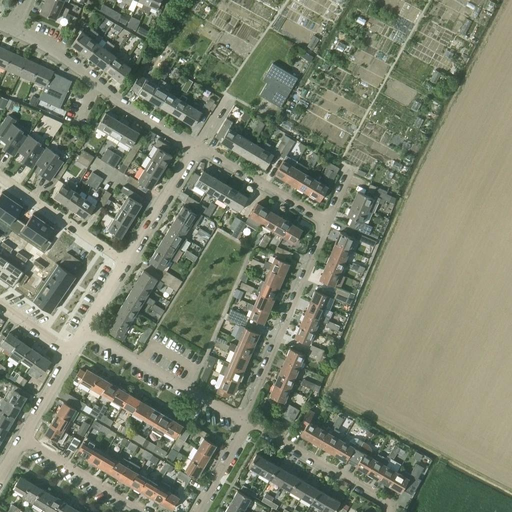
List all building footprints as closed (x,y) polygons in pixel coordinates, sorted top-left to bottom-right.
[(63,0),(45,0),(44,2),(67,13),(69,9),(62,6),(65,0),(63,0)] [(137,0),(138,0),(144,3),(140,10),(144,12),(149,0),(137,0)] [(149,0),(144,12),(148,14),(152,7),(156,9),(160,0),(149,0)] [(44,2),(40,12),(55,19),(56,19),(58,14),(65,17),(67,13),(44,2)] [(332,5),(326,16),(332,19),(338,9),(332,5)] [(131,17),(127,27),(136,31),(140,21),(131,17)] [(466,19),(459,33),(465,37),(472,22),(466,19)] [(80,50),(95,30),(91,28),(86,35),(81,31),(71,44),(80,50)] [(95,30),(80,50),(87,56),(97,44),(101,38),(102,37),(98,34),(98,33),(95,30)] [(314,36),(307,47),(312,50),(319,39),(314,36)] [(97,44),(87,56),(96,63),(111,43),(107,41),(106,42),(102,47),(97,44)] [(111,43),(96,63),(104,69),(114,56),(109,53),(114,46),(111,43)] [(0,47),(0,66),(5,69),(12,53),(0,47)] [(304,52),(301,57),(310,62),(313,57),(304,52)] [(12,53),(5,69),(18,75),(26,59),(12,53)] [(112,75),(128,55),(124,53),(119,60),(114,56),(104,69),(112,75)] [(128,55),(112,75),(121,82),(131,69),(126,65),(131,58),(128,55)] [(26,59),(18,75),(32,81),(39,65),(26,59)] [(298,78),(272,63),(263,80),(267,83),(259,95),(280,107),(298,78)] [(32,81),(44,86),(46,87),(52,73),(53,71),(39,65),(32,81)] [(166,66),(163,71),(167,74),(170,69),(171,69),(166,66)] [(435,70),(430,81),(435,84),(441,73),(435,70)] [(163,71),(159,76),(164,79),(167,74),(163,71)] [(46,87),(44,86),(38,98),(59,107),(71,81),(52,73),(46,87)] [(139,75),(131,88),(138,92),(138,93),(149,100),(157,86),(146,80),(146,79),(139,75)] [(193,82),(188,79),(185,85),(189,88),(193,82)] [(189,88),(185,85),(181,90),(186,93),(189,88)] [(157,86),(149,100),(160,106),(168,92),(157,86)] [(168,92),(160,106),(171,113),(179,99),(168,92)] [(0,95),(0,107),(4,109),(5,107),(8,100),(0,95)] [(179,99),(171,113),(182,119),(190,106),(185,102),(188,98),(182,95),(179,99)] [(32,96),(29,104),(34,106),(38,98),(32,96)] [(209,98),(202,110),(207,113),(215,101),(209,98)] [(9,99),(5,107),(12,110),(15,102),(9,99)] [(415,101),(411,109),(416,112),(421,104),(415,101)] [(190,106),(182,119),(193,126),(202,112),(190,106)] [(108,134),(117,120),(105,113),(97,127),(108,134)] [(8,115),(0,127),(0,134),(2,135),(0,137),(0,138),(6,143),(3,148),(14,156),(17,151),(27,137),(22,133),(23,131),(13,124),(16,121),(8,115)] [(418,117),(414,125),(419,128),(423,120),(418,117)] [(226,118),(215,137),(221,140),(221,142),(232,149),(240,134),(230,128),(233,122),(226,118)] [(109,134),(106,138),(117,145),(120,140),(119,140),(128,126),(117,120),(108,134),(109,134)] [(52,126),(48,133),(53,136),(62,123),(56,121),(52,126)] [(260,121),(256,127),(261,130),(265,124),(260,121)] [(119,140),(120,140),(131,147),(139,133),(128,126),(119,140)] [(256,127),(253,132),(258,135),(261,130),(256,127)] [(240,134),(232,149),(233,150),(243,155),(251,141),(242,135),(240,134)] [(27,137),(17,151),(20,152),(24,155),(21,161),(32,168),(35,163),(45,150),(40,146),(41,144),(30,136),(28,135),(27,137)] [(283,161),(275,175),(287,182),(295,168),(294,168),(297,162),(286,156),(292,147),(295,141),(290,138),(287,144),(280,156),(284,159),(283,161)] [(158,147),(151,158),(165,167),(172,156),(167,153),(171,147),(158,139),(154,145),(158,147)] [(251,141),(243,155),(243,156),(254,162),(262,148),(252,141),(251,141)] [(262,148),(254,162),(266,169),(275,154),(280,156),(287,144),(281,141),(277,149),(267,143),(266,142),(262,148)] [(129,153),(134,156),(141,146),(136,142),(129,153)] [(405,142),(401,148),(406,151),(410,144),(405,142)] [(45,150),(35,163),(38,165),(42,168),(39,173),(50,181),(63,162),(57,158),(59,157),(48,149),(46,148),(45,150)] [(101,159),(101,160),(105,163),(112,151),(107,148),(101,159)] [(83,150),(80,155),(91,162),(94,157),(83,150)] [(112,151),(105,163),(114,168),(121,157),(112,151)] [(129,153),(118,170),(124,174),(134,156),(129,153)] [(314,153),(311,159),(316,162),(319,156),(315,154),(314,153)] [(80,155),(77,160),(87,167),(91,162),(80,155)] [(151,158),(144,169),(158,178),(165,167),(151,158)] [(311,159),(308,165),(313,167),(316,162),(311,159)] [(328,162),(325,167),(327,168),(336,174),(339,169),(339,168),(328,162)] [(295,168),(287,182),(297,188),(305,174),(309,169),(298,163),(295,168)] [(129,177),(127,181),(138,188),(141,182),(151,189),(158,178),(144,169),(137,180),(130,176),(129,177)] [(194,173),(187,186),(192,189),(195,185),(206,192),(214,178),(203,171),(200,176),(194,173)] [(388,171),(385,178),(390,180),(394,173),(388,171)] [(92,173),(86,183),(91,186),(98,175),(93,172),(92,173)] [(305,174),(297,188),(309,194),(317,180),(305,174)] [(98,175),(91,186),(96,190),(97,189),(103,179),(98,175)] [(214,178),(206,192),(217,198),(225,184),(214,178)] [(317,180),(309,194),(320,201),(328,187),(317,180)] [(63,184),(53,197),(64,205),(74,191),(77,186),(71,182),(68,187),(63,184)] [(225,184),(217,198),(229,205),(237,191),(225,184)] [(121,190),(121,191),(128,195),(121,206),(135,215),(142,204),(140,203),(132,197),(135,193),(124,186),(121,189),(121,190)] [(357,191),(352,203),(368,210),(374,213),(378,203),(380,198),(385,200),(389,202),(389,201),(394,203),(396,198),(391,196),(387,194),(386,194),(375,189),(373,195),(374,195),(373,198),(366,195),(357,191)] [(74,191),(64,205),(76,213),(84,199),(86,195),(82,192),(79,195),(74,191)] [(106,191),(100,201),(105,205),(111,194),(106,191)] [(237,191),(229,205),(239,211),(247,197),(237,191)] [(0,216),(12,200),(3,193),(2,192),(0,194),(0,216)] [(84,199),(76,213),(86,220),(95,206),(97,201),(89,195),(86,200),(84,199)] [(189,196),(185,202),(196,208),(198,205),(199,203),(189,196)] [(12,200),(0,216),(0,222),(13,231),(20,221),(15,217),(22,206),(21,206),(12,200)] [(100,202),(93,212),(98,215),(105,205),(100,201),(100,202)] [(211,202),(208,208),(213,211),(216,205),(211,202)] [(249,217),(246,221),(258,228),(260,224),(261,224),(269,211),(257,203),(249,217)] [(372,226),(363,222),(368,210),(352,203),(347,215),(352,218),(348,226),(369,235),(372,226)] [(121,206),(115,217),(128,226),(135,215),(121,206)] [(183,206),(176,217),(190,225),(193,220),(197,223),(201,216),(196,214),(190,210),(183,206)] [(191,208),(190,210),(196,214),(201,216),(202,215),(191,208)] [(208,208),(205,213),(210,216),(213,211),(208,208)] [(269,211),(261,224),(271,230),(279,217),(269,211)] [(20,221),(13,231),(29,242),(43,221),(34,214),(33,214),(25,224),(20,221)] [(115,217),(107,229),(121,237),(128,226),(115,217)] [(176,217),(169,228),(183,237),(190,225),(176,217)] [(235,217),(229,228),(234,231),(241,220),(236,217),(235,217)] [(279,217),(271,230),(283,238),(291,224),(279,217)] [(234,231),(231,236),(236,238),(245,223),(241,220),(234,231)] [(43,221),(29,242),(38,249),(44,253),(52,242),(46,238),(53,228),(53,227),(52,227),(51,226),(52,225),(46,221),(45,222),(43,221)] [(291,224),(283,238),(294,244),(302,230),(291,224)] [(169,228),(163,239),(180,250),(187,239),(183,237),(169,228)] [(202,237),(205,232),(200,229),(197,234),(202,237)] [(208,240),(211,235),(205,232),(202,237),(208,240)] [(335,244),(349,250),(355,238),(340,232),(335,244)] [(359,234),(356,239),(374,247),(376,241),(359,234)] [(265,235),(262,240),(268,243),(271,238),(265,235)] [(163,239),(156,250),(170,259),(170,258),(174,261),(180,250),(163,239)] [(262,240),(259,246),(265,248),(268,243),(262,240)] [(349,250),(335,244),(330,256),(344,262),(349,250)] [(277,247),(274,252),(277,254),(286,257),(291,259),(293,254),(277,247)] [(156,250),(149,261),(163,270),(160,275),(179,287),(182,281),(171,275),(163,269),(170,259),(156,250)] [(189,259),(192,254),(186,251),(183,256),(189,259)] [(64,256),(60,262),(65,266),(72,256),(67,252),(64,256)] [(2,254),(0,256),(0,272),(10,259),(2,254)] [(194,262),(197,257),(192,254),(189,259),(194,262)] [(258,262),(256,267),(262,269),(263,267),(269,270),(284,276),(289,264),(284,262),(286,257),(277,254),(272,264),(265,261),(264,264),(258,262)] [(72,256),(65,266),(70,269),(77,259),(72,256)] [(344,262),(330,256),(324,268),(339,274),(344,262)] [(10,259),(0,272),(0,277),(5,281),(17,264),(10,259)] [(77,259),(70,269),(76,273),(83,263),(77,259)] [(56,263),(50,272),(69,285),(75,277),(75,276),(74,275),(59,264),(56,263)] [(17,264),(5,281),(12,286),(13,286),(25,269),(17,264)] [(319,280),(334,286),(339,274),(324,268),(319,280)] [(269,270),(265,281),(279,288),(284,276),(269,270)] [(157,279),(143,271),(137,282),(150,290),(154,285),(160,289),(163,283),(176,291),(179,287),(160,275),(157,279)] [(42,279),(63,294),(69,285),(50,272),(44,280),(42,279)] [(42,279),(36,288),(57,303),(62,294),(63,295),(63,294),(42,279)] [(262,280),(257,292),(259,294),(274,300),(279,288),(265,281),(262,280)] [(130,293),(143,301),(152,307),(153,304),(155,301),(147,296),(150,290),(137,282),(130,293)] [(336,287),(334,292),(352,300),(354,295),(340,289),(336,287)] [(31,299),(50,312),(51,311),(57,303),(36,288),(35,289),(37,290),(31,299)] [(329,296),(315,290),(310,302),(324,308),(329,296)] [(331,297),(335,299),(350,305),(352,300),(334,292),(331,297)] [(123,304),(137,312),(143,301),(130,293),(123,304)] [(259,294),(254,305),(269,312),(274,300),(259,294)] [(326,324),(327,323),(328,321),(329,318),(321,315),(324,308),(310,302),(304,314),(319,320),(326,324)] [(248,303),(246,308),(252,311),(249,317),(249,318),(263,324),(269,312),(254,305),(248,303)] [(116,315),(130,323),(137,312),(123,304),(116,315)] [(156,312),(159,307),(153,304),(152,307),(150,309),(156,312)] [(161,316),(164,311),(159,307),(156,312),(161,316)] [(228,314),(247,322),(249,318),(249,317),(231,309),(228,314)] [(228,314),(226,320),(238,325),(245,328),(245,327),(247,322),(228,314)] [(319,320),(304,314),(299,326),(314,332),(319,320)] [(126,336),(123,334),(130,323),(116,315),(109,327),(112,328),(109,333),(122,341),(126,336)] [(333,324),(331,329),(337,332),(339,326),(333,324)] [(294,338),(309,344),(314,332),(299,326),(294,338)] [(144,332),(149,335),(152,330),(147,327),(144,332)] [(240,340),(239,340),(254,346),(260,333),(245,327),(245,328),(240,340)] [(149,335),(144,332),(137,344),(142,347),(149,335)] [(2,334),(0,336),(0,346),(1,345),(11,351),(11,352),(19,340),(9,333),(6,337),(2,334)] [(19,363),(21,359),(30,347),(19,340),(11,352),(11,351),(8,356),(19,363)] [(223,343),(221,349),(227,351),(228,349),(234,352),(249,358),(254,346),(239,340),(237,346),(230,343),(229,346),(226,345),(223,343)] [(324,351),(311,345),(309,350),(322,356),(322,355),(324,351)] [(32,366),(40,354),(30,347),(21,359),(32,366)] [(304,355),(290,348),(284,360),(299,366),(304,355)] [(306,356),(319,361),(320,360),(324,362),(326,357),(322,355),(322,356),(309,350),(306,356)] [(229,363),(244,370),(244,369),(249,358),(234,352),(229,363)] [(40,354),(32,366),(42,373),(46,367),(50,361),(40,354)] [(299,366),(284,360),(279,372),(294,378),(299,366)] [(224,361),(219,373),(224,375),(239,382),(239,381),(244,370),(229,363),(224,361)] [(201,379),(206,381),(211,369),(206,367),(205,370),(201,379)] [(79,383),(80,381),(91,388),(98,376),(87,369),(85,372),(80,369),(74,379),(79,383)] [(294,378),(279,372),(274,384),(289,390),(294,378)] [(219,387),(217,393),(228,398),(230,392),(233,394),(239,382),(224,375),(219,387)] [(102,394),(109,382),(98,376),(91,388),(102,394)] [(23,378),(19,384),(23,386),(27,380),(23,378)] [(112,400),(119,388),(109,382),(102,394),(112,400)] [(21,389),(12,384),(4,398),(20,407),(26,397),(19,393),(21,389)] [(289,390),(274,384),(269,396),(283,402),(289,390)] [(123,406),(130,394),(119,388),(112,400),(123,406)] [(134,412),(141,401),(130,394),(123,406),(134,412)] [(71,395),(67,401),(78,408),(82,402),(71,395)] [(2,411),(1,412),(13,419),(14,418),(20,407),(4,398),(4,399),(8,401),(2,411)] [(144,419),(151,407),(141,401),(134,412),(144,419)] [(75,409),(63,402),(57,413),(69,420),(75,409)] [(92,409),(89,414),(96,418),(100,421),(104,415),(100,412),(101,409),(102,408),(95,404),(92,409)] [(282,417),(292,423),(299,411),(289,405),(282,417)] [(151,407),(144,419),(154,425),(161,413),(151,407)] [(309,409),(299,427),(304,430),(300,435),(312,442),(320,428),(309,421),(314,413),(309,409)] [(0,410),(0,425),(7,429),(8,429),(13,419),(1,412),(0,410)] [(69,420),(57,413),(50,423),(63,430),(69,420)] [(154,425),(151,429),(161,435),(162,436),(165,431),(172,419),(162,413),(161,413),(154,425)] [(338,416),(335,422),(340,424),(344,419),(338,416)] [(172,419),(165,431),(175,437),(182,425),(172,419)] [(90,424),(84,421),(81,427),(87,430),(90,424)] [(111,426),(110,426),(116,430),(119,424),(113,421),(111,426)] [(335,422),(332,427),(335,429),(337,430),(340,424),(335,422)] [(50,423),(44,434),(46,435),(51,438),(56,441),(62,444),(68,434),(63,430),(50,423)] [(77,433),(83,436),(87,430),(81,427),(77,433)] [(185,427),(178,438),(179,438),(182,440),(185,442),(191,430),(190,430),(186,427),(185,427)] [(320,428),(312,442),(323,448),(334,430),(328,427),(325,431),(320,428)] [(334,430),(323,448),(335,455),(342,441),(338,438),(341,432),(337,430),(335,429),(334,430)] [(46,435),(42,440),(47,444),(51,438),(46,435)] [(74,437),(67,448),(74,452),(80,441),(80,440),(74,437)] [(83,441),(76,453),(87,459),(94,447),(96,443),(86,437),(83,441)] [(197,449),(209,456),(216,445),(204,438),(197,449)] [(342,441),(335,455),(346,461),(351,464),(352,461),(363,442),(358,440),(356,438),(353,438),(351,440),(349,442),(348,444),(342,441)] [(352,461),(351,464),(355,467),(367,473),(375,459),(369,456),(371,452),(371,449),(370,446),(367,444),(364,442),(363,442),(352,461)] [(151,443),(147,449),(152,452),(152,451),(156,446),(156,445),(151,443)] [(395,445),(392,451),(396,453),(397,453),(400,448),(399,447),(395,445)] [(156,446),(152,451),(164,458),(167,452),(156,446)] [(97,466),(104,453),(94,447),(87,459),(97,466)] [(104,453),(97,466),(108,472),(118,455),(107,448),(104,453)] [(172,448),(167,457),(173,460),(178,452),(172,448)] [(209,456),(197,449),(191,459),(203,466),(209,456)] [(391,451),(388,456),(393,459),(396,453),(392,451),(391,451)] [(416,452),(413,457),(419,460),(422,455),(416,452)] [(259,473),(267,460),(256,454),(249,467),(259,473)] [(375,459),(367,473),(378,480),(386,466),(389,460),(378,454),(375,460),(375,459)] [(118,455),(108,472),(118,478),(129,461),(118,455)] [(185,470),(197,477),(203,466),(191,459),(185,470)] [(270,479),(277,466),(267,460),(259,473),(270,479)] [(129,461),(118,478),(129,484),(136,472),(137,473),(140,467),(129,461)] [(397,472),(389,486),(401,493),(402,490),(411,495),(419,480),(416,478),(422,468),(416,464),(410,475),(406,472),(404,473),(402,475),(397,472)] [(280,485),(288,472),(277,466),(270,479),(280,485)] [(386,466),(378,480),(389,486),(397,472),(391,468),(386,466)] [(179,474),(177,477),(185,482),(188,483),(191,478),(180,471),(179,474)] [(136,472),(129,484),(140,491),(147,479),(136,472)] [(290,491),(298,478),(288,472),(280,485),(290,491)] [(24,494),(31,482),(20,476),(14,488),(24,494)] [(301,497),(308,484),(298,478),(290,491),(301,497)] [(150,497),(157,485),(147,479),(140,491),(150,497)] [(157,485),(150,497),(161,503),(162,500),(168,491),(171,487),(160,481),(158,485),(157,485)] [(34,500),(41,488),(31,482),(24,494),(34,500)] [(311,503),(319,490),(308,484),(301,497),(311,503)] [(243,485),(241,489),(248,493),(250,489),(243,485)] [(34,500),(32,503),(43,510),(51,495),(41,488),(34,500)] [(250,489),(248,493),(255,498),(257,494),(250,489)] [(322,509),(329,496),(319,490),(311,503),(322,509)] [(162,500),(161,503),(172,510),(179,498),(168,491),(162,500)] [(251,498),(237,491),(231,501),(245,509),(251,498)] [(55,511),(62,501),(51,495),(43,510),(46,511),(55,511)] [(329,496),(322,509),(326,511),(334,511),(340,502),(329,496)] [(263,497),(261,501),(268,505),(271,501),(263,497)] [(62,501),(55,511),(69,511),(72,507),(62,501)] [(242,511),(245,509),(231,501),(225,511),(242,511)] [(271,501),(268,505),(276,510),(278,506),(271,501)]
